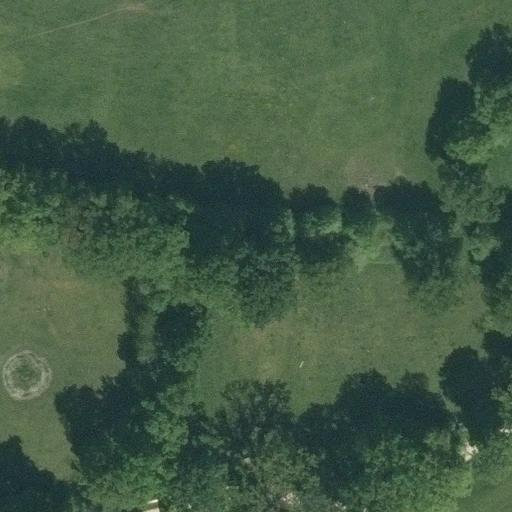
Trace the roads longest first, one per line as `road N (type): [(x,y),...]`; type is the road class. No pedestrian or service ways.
road 1 (track): [(177,511),(244,498),(290,499),(335,511)]
road 2 (track): [(387,511),(427,477),(511,426)]
